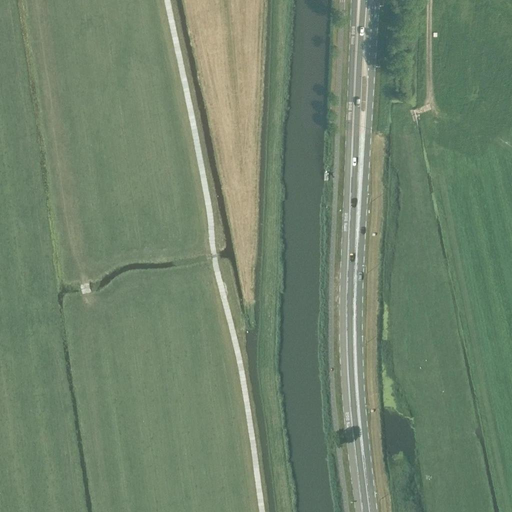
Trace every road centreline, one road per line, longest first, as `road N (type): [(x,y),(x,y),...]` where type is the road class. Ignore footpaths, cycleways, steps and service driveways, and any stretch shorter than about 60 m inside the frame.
road 1 (track): [(262,511),(242,366),(168,0)]
road 2 (primary): [(364,170),(358,339),(373,511)]
road 3 (primary): [(364,170),(371,147),(370,30)]
road 4 (primary): [(370,30),(361,70),(364,170)]
